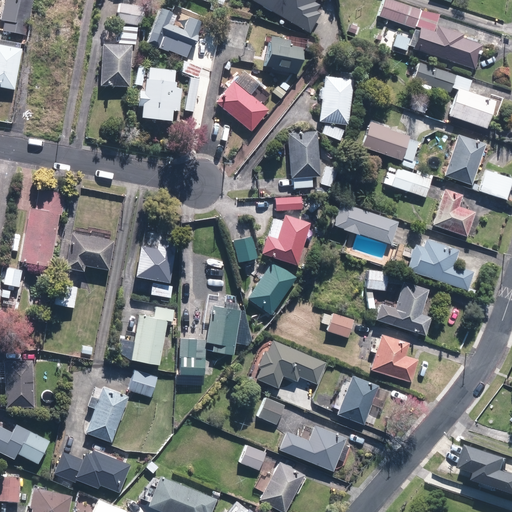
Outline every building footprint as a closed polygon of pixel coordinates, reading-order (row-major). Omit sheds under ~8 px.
[(2,31),(26,35),(31,0),(3,0),(0,21),(4,21),(2,31)] [(313,0),(251,0),(309,32),(319,13),(315,10),(319,5),(313,2),(313,0)] [(462,34),(435,25),(438,16),(389,0),(382,0),(377,16),(418,29),(411,49),(474,69),(482,45),(461,38),(462,34)] [(144,6),(120,3),(117,23),(141,26),(144,6)] [(171,12),(158,8),(148,36),(160,41),(162,36),(192,47),(202,22),(188,17),(183,29),(167,23),(171,12)] [(137,27),(119,26),(118,43),(135,44),(137,27)] [(407,37),(395,34),(392,45),(404,49),(407,37)] [(296,71),(301,47),(267,41),(263,66),(296,71)] [(0,86),(14,89),(20,48),(0,44),(0,86)] [(130,45),(101,44),(99,85),(128,87),(130,45)] [(200,68),(182,60),(178,70),(196,77),(200,68)] [(470,80),(418,63),(412,80),(448,92),(450,88),(456,89),(447,116),(485,129),(494,101),(467,92),(470,80)] [(144,78),(142,91),(138,91),(136,105),(141,106),(140,117),(170,120),(172,110),(178,111),(180,89),(174,88),(175,82),(172,81),(174,70),(147,67),(146,79),(144,78)] [(143,70),(135,68),(133,84),(141,85),(143,70)] [(346,124),(351,79),(323,76),(318,121),(346,124)] [(199,79),(191,77),(185,110),(194,112),(199,79)] [(231,80),(214,101),(250,130),(267,109),(231,80)] [(427,105),(412,101),(410,109),(424,113),(427,105)] [(325,123),(321,133),(338,140),(342,130),(325,123)] [(367,123),(359,146),(400,160),(408,136),(367,123)] [(291,177),(292,187),(311,186),(310,176),(319,175),(315,130),(286,133),(290,178),(291,177)] [(483,143),(456,134),(442,175),(470,184),(483,143)] [(335,169),(324,166),(319,184),(330,187),(335,169)] [(396,168),(390,185),(424,197),(430,180),(396,168)] [(511,178),(484,169),(477,190),(504,199),(511,178)] [(49,266),(58,215),(61,215),(65,193),(37,188),(34,207),(29,206),(19,260),(49,266)] [(461,194),(442,188),(430,225),(465,236),(473,211),(457,206),(461,194)] [(300,196),(274,198),(275,211),(300,209),(300,196)] [(339,202),(332,224),(389,244),(397,222),(339,202)] [(295,264),(308,222),(284,215),(276,239),(265,235),(259,253),(295,264)] [(112,240),(70,232),(64,267),(82,271),(83,265),(107,270),(112,240)] [(255,257),(250,236),(232,240),(237,261),(255,257)] [(423,238),(421,246),(414,244),(405,270),(467,290),(473,272),(452,265),(457,249),(423,238)] [(155,247),(139,245),(134,275),(167,281),(174,242),(157,239),(155,247)] [(269,314),(296,277),(272,260),(245,297),(269,314)] [(17,287),(20,270),(7,267),(3,284),(17,287)] [(387,271),(366,269),(363,288),(384,291),(387,271)] [(427,289),(402,281),(393,307),(378,303),(373,319),(424,335),(430,317),(420,313),(427,289)] [(151,282),(149,293),(169,297),(171,286),(151,282)] [(72,308),(76,286),(57,283),(54,305),(72,308)] [(152,316),(137,314),(129,358),(158,364),(166,320),(170,321),(172,309),(154,305),(152,316)] [(218,306),(209,305),(205,339),(181,336),(177,373),(202,376),(206,342),(211,342),(210,352),(233,354),(238,309),(218,306)] [(352,319),(331,313),(325,330),(346,337),(352,319)] [(408,342),(379,334),(368,369),(410,382),(417,359),(404,356),(408,342)] [(255,365),(259,366),(254,378),(277,387),(282,375),(296,381),(298,376),(315,383),(324,362),(270,339),(265,350),(262,349),(255,365)] [(31,360),(3,361),(4,407),(32,406),(31,360)] [(134,368),(126,389),(151,397),(158,376),(134,368)] [(377,385),(350,374),(335,413),(362,424),(377,385)] [(86,405),(94,408),(85,433),(110,442),(126,396),(101,387),(97,398),(89,396),(86,405)] [(263,396),(256,416),(275,424),(283,404),(263,396)] [(48,440),(15,423),(11,432),(0,426),(0,451),(13,458),(16,452),(36,463),(48,440)] [(283,430),(275,448),(331,471),(345,437),(311,424),(305,439),(283,430)] [(265,452),(245,444),(238,461),(258,469),(265,452)] [(476,481),(511,493),(511,472),(505,470),(509,459),(467,445),(459,468),(478,474),(476,481)] [(80,458),(61,450),(52,473),(75,482),(76,479),(96,487),(97,483),(117,491),(128,463),(89,448),(87,452),(83,451),(80,458)] [(303,473),(278,460),(258,498),(283,511),(303,473)] [(18,502),(20,477),(0,475),(0,478),(0,501),(3,501),(18,502)] [(149,507),(162,511),(212,511),(217,499),(161,476),(149,507)] [(31,511),(67,511),(71,497),(37,490),(31,511)] [(126,511),(127,511),(101,498),(93,511),(126,511)]
